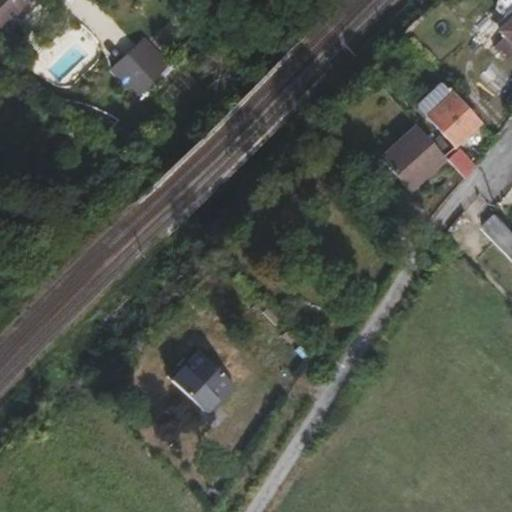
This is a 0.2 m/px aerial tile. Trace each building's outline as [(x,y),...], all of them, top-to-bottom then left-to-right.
[(511,45),(511,10),(494,28),(511,45)] [(156,71),(163,64),(138,37),(132,43),(156,71)] [(130,99),(156,71),(132,43),(110,62),(115,70),(109,74),(130,99)] [(109,74),(115,70),(110,62),(103,68),(109,74)] [(481,115),(492,106),(473,85),(462,94),(481,115)] [(452,145),(475,123),(447,92),(422,115),(452,145)] [(403,190),(441,157),(415,128),(377,161),(403,190)] [(459,177),(470,163),(455,148),(443,159),(459,177)] [(480,228),(511,262),(511,232),(494,214),(480,228)] [(398,259),(418,236),(399,216),(377,237),(398,259)] [(217,389),(225,377),(186,345),(161,376),(197,405),(212,386),(217,389)]
